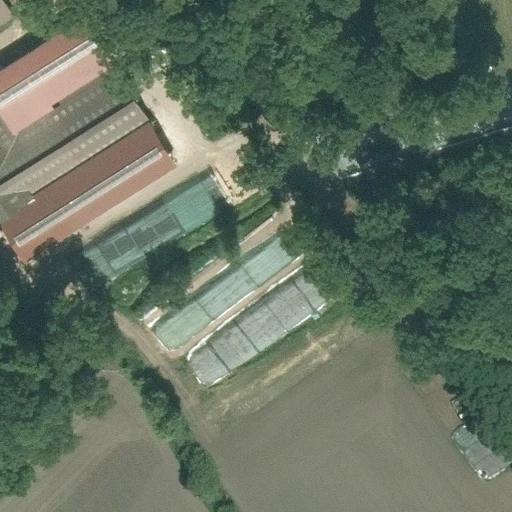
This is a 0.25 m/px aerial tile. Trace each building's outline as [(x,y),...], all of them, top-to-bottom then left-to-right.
[(0,0),(0,22),(15,14),(5,0),(0,0)] [(0,211),(148,120),(113,64),(61,96),(52,81),(4,111),(0,105),(0,211)] [(249,158),(88,238),(106,274),(267,193),(249,158)] [(300,359),(266,383),(280,404),(314,380),(300,359)] [(425,451),(444,439),(437,428),(418,441),(425,451)] [(317,511),(346,511),(373,494),(364,481),(317,511)]
